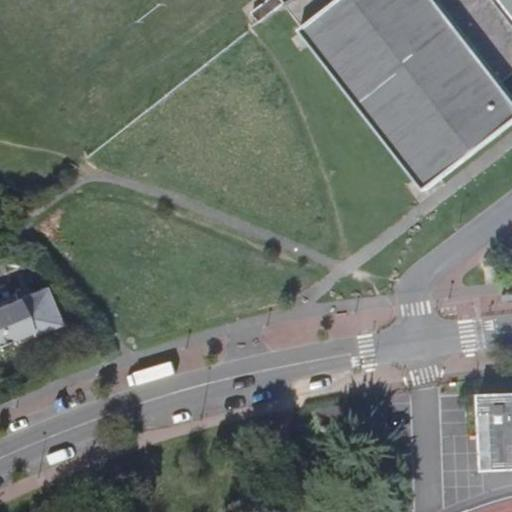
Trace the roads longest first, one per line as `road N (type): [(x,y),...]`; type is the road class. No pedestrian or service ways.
road 1 (residential): [(411,345),(172,393),(0,458)]
road 2 (residential): [(511,207),(410,285),(411,345)]
